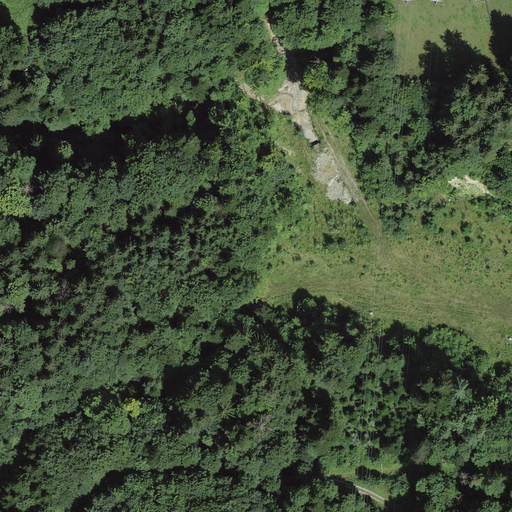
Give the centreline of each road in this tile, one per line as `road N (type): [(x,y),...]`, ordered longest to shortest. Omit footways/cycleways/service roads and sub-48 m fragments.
road 1 (track): [(382,511),(350,494),(187,448),(140,447),(57,511)]
road 2 (track): [(294,145),(511,235)]
road 3 (track): [(320,485),(386,451),(511,456)]
road 4 (track): [(102,290),(79,336),(0,392)]
